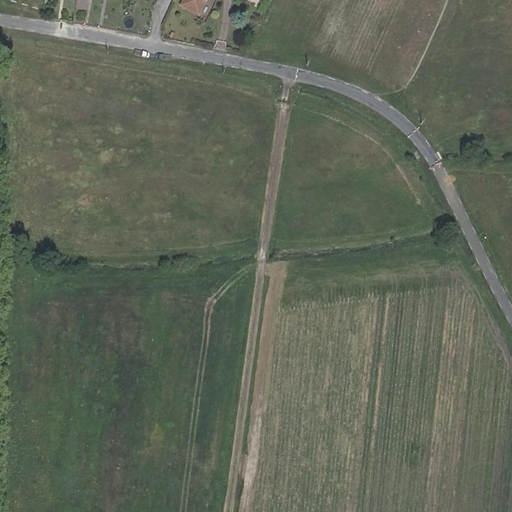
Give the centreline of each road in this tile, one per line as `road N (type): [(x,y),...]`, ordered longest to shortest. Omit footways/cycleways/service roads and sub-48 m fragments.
road 1 (residential): [(511,314),(426,149),(402,124),(332,84),(152,46)]
road 2 (residential): [(152,46),(0,23)]
